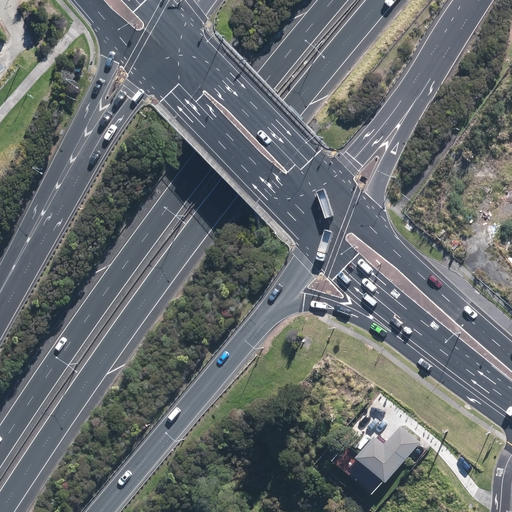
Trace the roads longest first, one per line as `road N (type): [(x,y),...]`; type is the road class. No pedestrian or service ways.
road 1 (motorway): [(378,0),(154,284),(0,510)]
road 2 (motorway): [(0,443),(186,178),(335,0)]
road 3 (motorway): [(280,303),(100,511)]
road 4 (motorway): [(21,263),(117,33)]
road 5 (motorway): [(21,263),(150,68)]
road 6 (primary): [(181,28),(331,182)]
road 7 (primary): [(372,224),(511,354)]
road 8 (primary): [(281,203),(150,68)]
road 9 (motorway): [(426,76),(389,156),(372,224)]
road 10 (motorway): [(426,76),(331,182)]
road 11 (motorway): [(415,329),(328,305),(280,303)]
road 12 (primary): [(415,329),(318,241)]
road 13 (primary): [(511,402),(415,329)]
